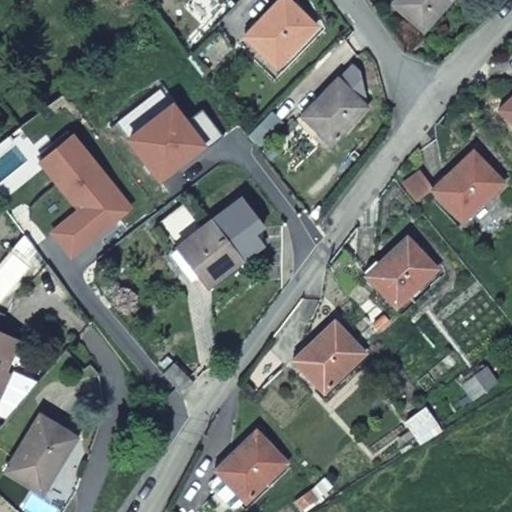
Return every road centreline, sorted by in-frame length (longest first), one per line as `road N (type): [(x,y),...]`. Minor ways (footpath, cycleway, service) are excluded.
road 1 (residential): [(138,511),(335,219),(423,108)]
road 2 (residential): [(346,0),(423,108)]
road 3 (residential): [(423,108),(511,21)]
